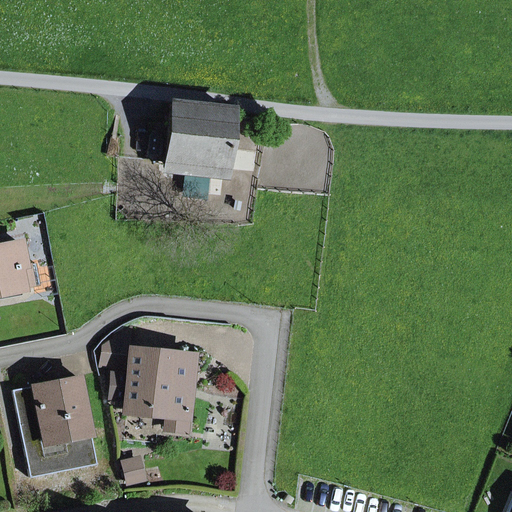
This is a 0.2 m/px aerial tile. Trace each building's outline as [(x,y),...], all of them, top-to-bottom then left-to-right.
[(164,162),(224,169),(230,112),(171,105),(164,162)] [(0,293),(20,290),(22,290),(18,267),(24,266),(19,243),(0,246),(0,293)] [(22,290),(34,287),(30,264),(24,266),(18,267),(22,290)] [(0,300),(21,296),(20,290),(0,293),(0,300)] [(125,399),(124,408),(164,412),(186,414),(192,359),(130,353),(133,325),(101,348),(99,369),(128,372),(128,377),(111,375),(109,397),(125,399)] [(29,478),(95,465),(78,378),(11,391),(29,478)] [(162,428),(185,431),(186,414),(164,412),(162,428)] [(124,473),(140,469),(137,460),(122,463),(124,473)] [(124,473),(127,483),(142,480),(140,469),(124,473)]
